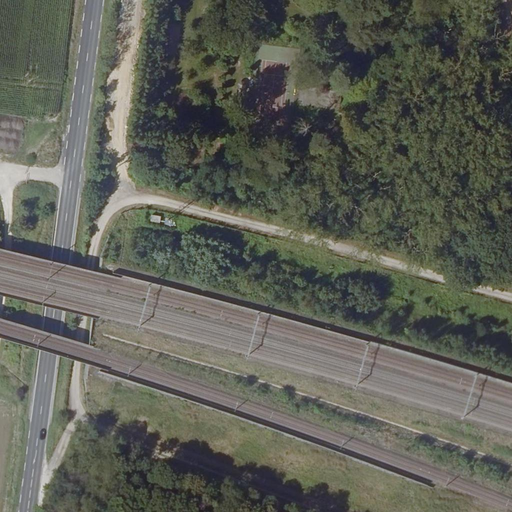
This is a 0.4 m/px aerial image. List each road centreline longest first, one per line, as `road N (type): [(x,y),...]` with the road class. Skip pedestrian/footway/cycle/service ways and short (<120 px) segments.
road 1 (unclassified): [(511,299),(167,202),(123,200),(100,220),(93,240),(73,386),(77,412)]
road 2 (primary): [(94,0),(27,509)]
road 3 (track): [(77,412),(104,432),(317,511)]
